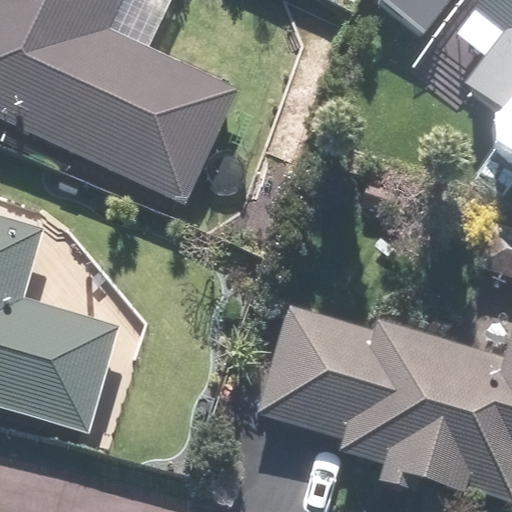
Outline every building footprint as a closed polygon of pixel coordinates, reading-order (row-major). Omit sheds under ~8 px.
[(0,0),(0,122),(186,211),(242,92),(150,48),(173,0),(0,0)] [(377,0),(423,36),(452,0),(377,0)] [(511,0),(467,0),(442,31),(490,69),(473,91),(511,122),(511,0)] [(0,407),(88,434),(119,333),(22,303),(43,234),(0,220),(0,407)] [(373,335),(289,310),(257,415),(344,441),(340,456),(384,469),(379,483),(414,494),(418,479),(511,507),(511,336),(505,360),(377,321),(373,335)]
